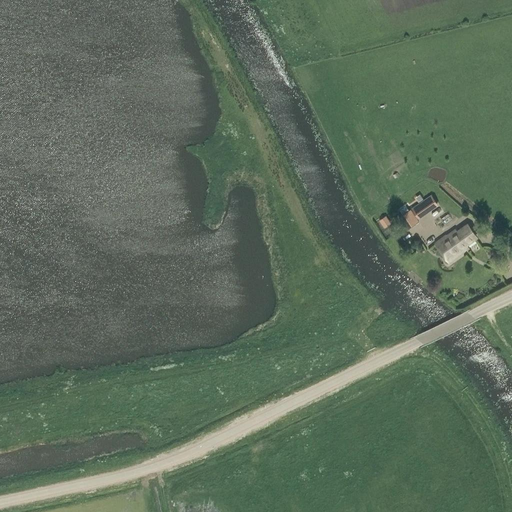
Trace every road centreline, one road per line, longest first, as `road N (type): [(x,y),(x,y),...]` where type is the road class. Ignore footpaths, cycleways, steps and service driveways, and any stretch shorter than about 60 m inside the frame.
road 1 (unclassified): [(0,501),(176,458),(511,297)]
road 2 (track): [(358,331),(193,7)]
road 3 (track): [(511,500),(495,438),(464,388),(413,343)]
